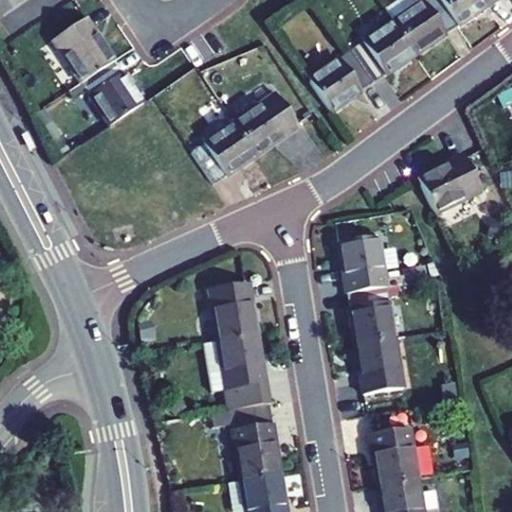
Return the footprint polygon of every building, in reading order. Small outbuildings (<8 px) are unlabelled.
[(397,0),(383,10),(392,23),(414,56),(456,27),(437,0),(397,0)] [(437,0),(456,27),(496,0),(437,0)] [(52,42),(81,85),(113,63),(85,20),(52,42)] [(392,23),(350,52),(372,85),(414,56),(392,23)] [(307,81),(329,114),(372,85),(350,52),(307,81)] [(81,85),(109,127),(142,105),(113,63),(81,85)] [(233,125),(255,157),(297,128),(275,96),(233,125)] [(190,154),(213,186),(255,157),(233,125),(190,154)] [(433,215),(480,193),(463,157),(416,180),(433,215)] [(338,245),(346,296),(385,289),(377,239),(338,245)] [(208,291),(217,342),(256,335),(247,285),(208,291)] [(346,296),(354,346),(393,340),(385,289),(346,296)] [(217,342),(225,392),(229,412),(268,406),(264,386),(256,335),(217,342)] [(354,346),(363,397),(402,390),(393,340),(354,346)] [(267,407),(228,414),(231,432),(270,425),(267,407)] [(231,432),(240,482),(279,476),(270,425),(231,432)] [(369,436),(377,487),(416,481),(408,430),(369,436)] [(227,485),(231,511),(285,511),(279,476),(240,482),(227,485)] [(377,487),(381,511),(421,511),(416,481),(377,487)]
